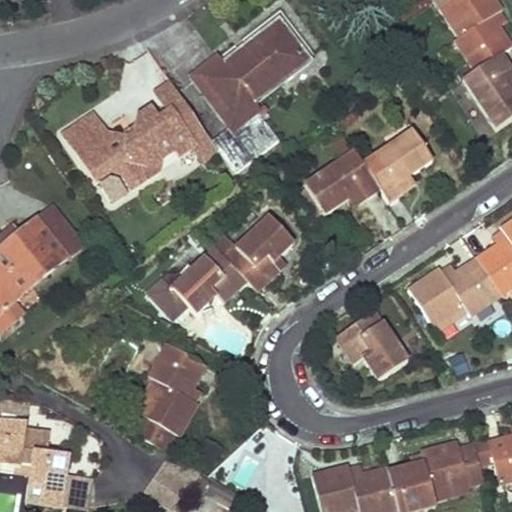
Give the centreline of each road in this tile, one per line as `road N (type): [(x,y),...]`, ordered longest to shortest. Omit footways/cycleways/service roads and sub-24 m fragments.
road 1 (residential): [(511,172),(301,325),(281,360),(287,396),(299,412),(334,425),(511,384)]
road 2 (residential): [(6,49),(69,40),(160,0)]
